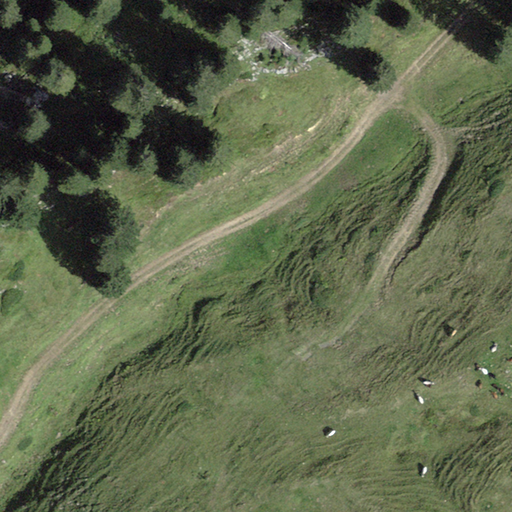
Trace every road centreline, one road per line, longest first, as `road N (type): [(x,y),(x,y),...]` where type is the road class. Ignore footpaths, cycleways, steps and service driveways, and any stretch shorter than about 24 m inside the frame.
road 1 (track): [(0,445),(44,358),(145,267),(276,198),(401,89),(403,16),(431,0)]
road 2 (track): [(401,89),(439,127),(443,159),(428,217),(326,334)]
